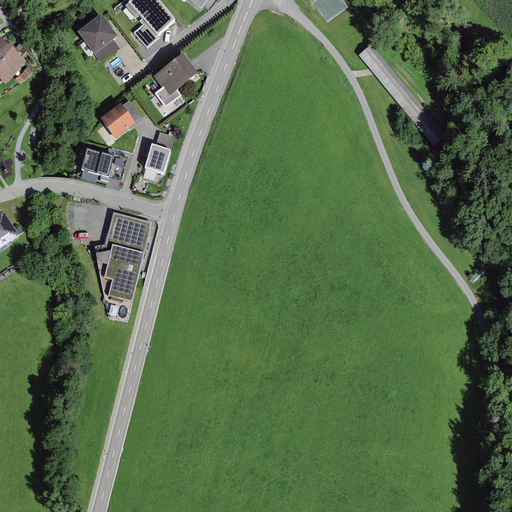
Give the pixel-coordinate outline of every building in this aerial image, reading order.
[(148,50),(176,25),(154,0),(143,0),(133,9),(147,25),(136,35),(148,50)] [(350,8),(345,0),(313,0),(327,22),(350,8)] [(119,39),(102,16),(80,33),(102,64),(120,51),(114,43),(119,39)] [(26,60),(0,38),(0,78),(6,83),(26,60)] [(447,136),(374,46),(360,57),(433,147),(447,136)] [(176,90),(198,74),(184,56),(155,78),(163,89),(156,94),(166,108),(181,97),(176,90)] [(143,120),(131,103),(105,122),(117,139),(143,120)] [(155,149),(171,153),(176,139),(160,134),(155,149)] [(90,152),(117,158),(118,151),(91,145),(90,152)] [(152,148),(145,170),(164,176),(171,153),(155,149),(152,148)] [(87,153),(82,174),(109,181),(115,160),(87,153)] [(0,251),(20,238),(3,214),(0,216),(0,251)] [(128,323),(152,225),(114,215),(105,248),(95,250),(109,318),(128,323)]
